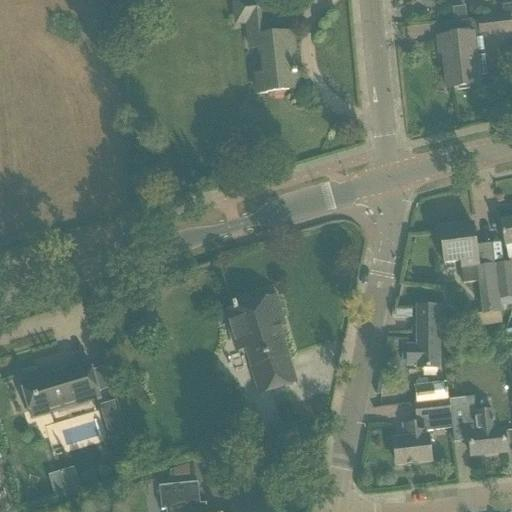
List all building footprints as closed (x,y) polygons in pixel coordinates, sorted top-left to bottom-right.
[(256,76),(258,95),(298,91),(292,34),(269,37),(264,0),(236,0),(233,1),(236,28),(246,27),(250,52),(261,50),(263,75),(256,76)] [(42,33),(69,45),(80,23),(52,10),(42,33)] [(446,38),(438,39),(440,55),(444,55),(448,90),(478,86),(477,82),(474,57),(490,55),(488,37),(489,37),(511,34),(511,32),(510,16),(510,14),(478,19),(479,22),(480,35),(472,36),(446,38)] [(511,220),(500,223),(504,248),(506,248),(511,246),(511,220)] [(498,301),(493,265),(478,267),(473,226),(440,231),(444,265),(460,263),(461,270),(464,285),(478,283),(482,315),(499,313),(498,301)] [(511,263),(493,265),(498,301),(511,299),(511,263)] [(247,349),(260,393),(275,389),(294,383),(275,321),(281,319),(275,298),(250,306),(249,301),(232,306),(233,311),(226,313),(231,332),(237,352),(247,349)] [(417,367),(417,369),(439,368),(438,309),(417,309),(417,347),(408,347),(408,367),(417,367)] [(21,384),(31,420),(100,399),(89,363),(21,384)] [(408,385),(410,405),(448,401),(446,381),(408,385)] [(449,402),(450,417),(452,427),(467,425),(471,458),(506,454),(503,430),(497,431),(494,411),(476,413),(474,398),(449,402)] [(394,443),(397,466),(430,462),(427,439),(426,439),(425,432),(431,431),(430,419),(450,417),(448,401),(416,405),(415,405),(417,426),(404,427),(405,441),(394,443)] [(116,409),(101,414),(109,441),(124,436),(116,409)] [(45,474),(48,493),(75,488),(71,469),(45,474)] [(206,511),(206,504),(200,505),(198,483),(159,487),(161,511),(165,511),(206,511)]
